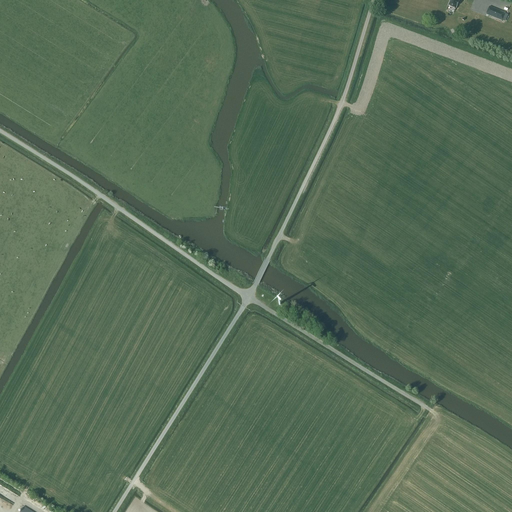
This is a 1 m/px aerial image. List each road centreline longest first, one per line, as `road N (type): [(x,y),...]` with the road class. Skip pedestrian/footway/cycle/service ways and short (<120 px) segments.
road 1 (unclassified): [(248,297),(335,118),(373,0)]
road 2 (unclassified): [(248,297),(0,130)]
road 3 (unclassified): [(114,511),(248,297)]
road 4 (unknown): [(248,297),(432,409)]
